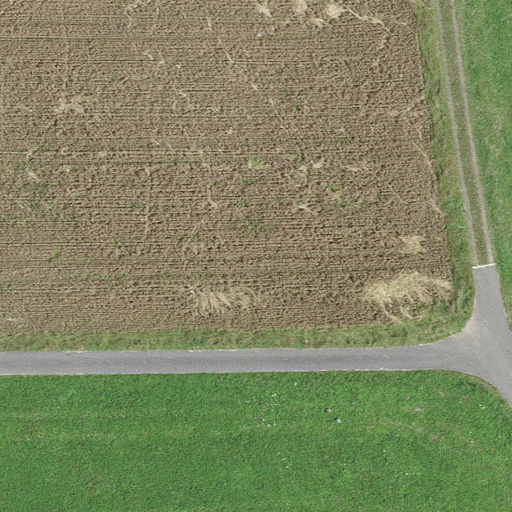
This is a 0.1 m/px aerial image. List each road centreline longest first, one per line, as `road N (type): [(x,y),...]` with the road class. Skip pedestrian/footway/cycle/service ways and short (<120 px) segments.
road 1 (track): [(501,363),(407,354),(0,362)]
road 2 (track): [(511,401),(480,282),(437,0)]
